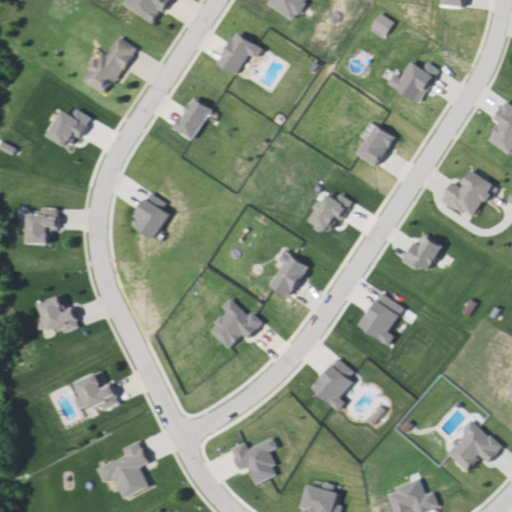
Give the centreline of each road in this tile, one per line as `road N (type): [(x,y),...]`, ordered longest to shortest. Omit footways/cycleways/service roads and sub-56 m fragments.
road 1 (residential): [(505,0),(483,71),(294,357),(233,413),(186,439)]
road 2 (residential): [(186,439),(106,282),(95,240),(127,140),(218,0)]
